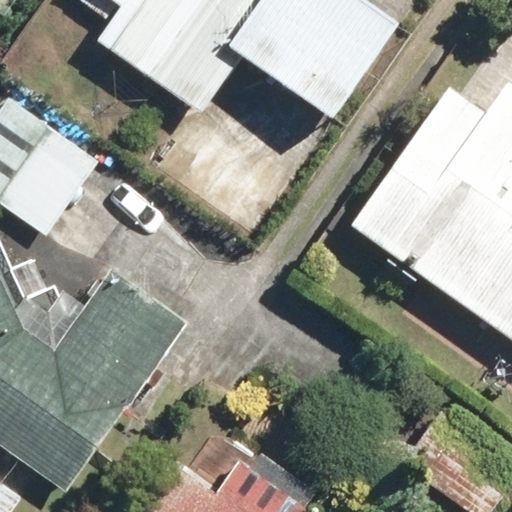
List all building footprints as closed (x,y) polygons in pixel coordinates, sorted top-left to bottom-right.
[(0,0),(0,18),(12,0),(0,0)] [(78,0),(113,25),(101,43),(193,109),(205,117),(206,116),(249,57),(341,123),(409,28),(369,0),(78,0)] [(511,94),(497,115),(458,87),(357,225),(511,336),(511,94)] [(103,158),(9,101),(0,116),(0,207),(54,240),(103,158)] [(294,179),(206,116),(205,117),(193,109),(155,161),(255,232),(294,179)] [(0,443),(76,496),(194,325),(119,273),(64,353),(29,329),(0,272),(0,443)] [(511,455),(448,411),(406,470),(466,511),(495,511),(511,488),(511,455)] [(320,511),(327,502),(252,450),(224,490),(181,460),(145,511),(320,511)] [(0,511),(19,511),(27,502),(0,479),(0,511)]
